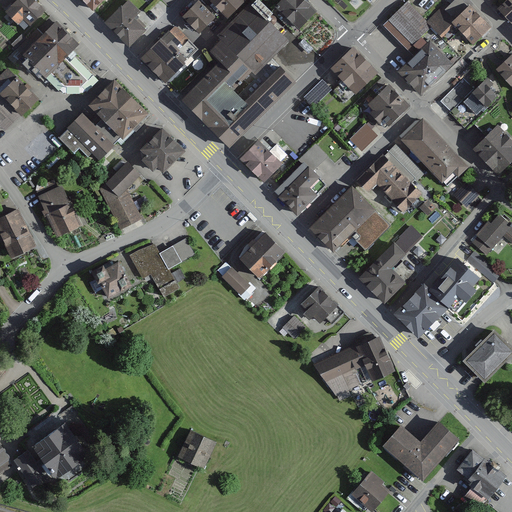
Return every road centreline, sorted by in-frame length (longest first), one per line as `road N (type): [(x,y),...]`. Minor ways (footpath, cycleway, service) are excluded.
road 1 (residential): [(224,165),(161,224),(63,269),(0,337)]
road 2 (residential): [(422,105),(292,233)]
road 3 (residential): [(352,35),(224,165)]
road 4 (residential): [(498,188),(378,319)]
road 5 (secondary): [(123,62),(224,165)]
road 6 (secondary): [(292,233),(378,319)]
